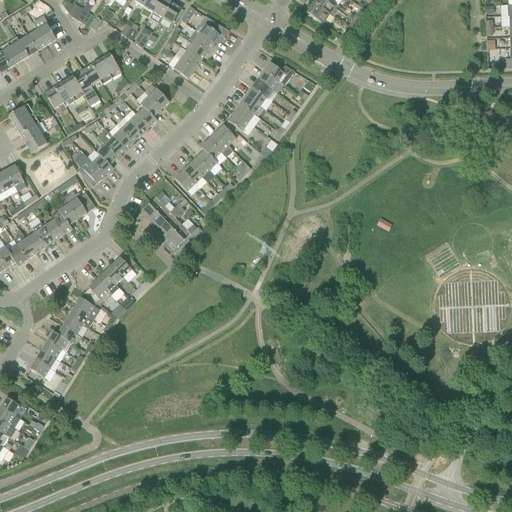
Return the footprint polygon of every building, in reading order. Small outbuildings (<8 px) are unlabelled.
[(76,0),(64,0),(63,2),(68,5),(65,10),(68,14),(74,5),(76,0)] [(132,0),(144,8),(148,0),(132,0)] [(161,0),(148,0),(144,8),(145,8),(141,14),(150,20),(161,0)] [(162,19),(172,4),(165,0),(161,0),(150,20),(159,26),(163,20),(162,19)] [(338,6),(332,3),(327,0),(315,0),(313,4),(329,15),(333,8),(335,10),(338,6)] [(162,19),(163,20),(172,25),(181,10),(172,4),(162,19)] [(325,21),(329,15),(313,4),(306,14),(324,27),(327,23),(325,21)] [(77,21),(83,11),(74,5),(68,14),(71,18),(77,21)] [(194,10),(190,8),(181,22),(185,25),(194,10)] [(24,11),(19,14),(15,16),(18,20),(21,17),(27,14),(24,11)] [(88,15),(83,11),(77,21),(82,25),(88,15)] [(109,11),(102,22),(108,25),(114,14),(109,11)] [(354,18),(361,23),(363,19),(356,14),(354,18)] [(18,20),(15,16),(6,22),(9,25),(18,20)] [(229,32),(205,18),(198,27),(202,30),(199,34),(199,35),(214,45),(220,36),(224,39),(229,32)] [(358,26),(361,23),(354,18),(351,21),(358,26)] [(96,19),(90,29),(95,32),(102,22),(96,19)] [(125,38),(131,29),(133,25),(129,22),(126,26),(127,26),(121,35),(125,38)] [(132,43),(138,33),(136,32),(139,28),(133,25),(131,29),(125,38),(132,43)] [(37,31),(47,47),(56,41),(47,26),(37,31)] [(351,35),(354,32),(347,27),(345,31),(351,35)] [(37,31),(28,37),(37,53),(47,47),(37,31)] [(179,34),(175,31),(170,40),(174,43),(179,34)] [(193,44),(207,54),(214,45),(199,35),(199,34),(196,32),(190,41),(193,43),(193,44)] [(146,33),(137,47),(143,51),(149,40),(150,40),(152,37),(146,33)] [(28,37),(19,42),(29,58),(37,53),(28,37)] [(0,53),(10,69),(16,66),(24,61),(29,58),(19,42),(17,39),(12,42),(4,46),(0,49),(0,53)] [(341,39),(338,44),(346,48),(349,44),(341,39)] [(168,52),(169,51),(174,43),(170,40),(164,50),(168,52)] [(495,42),(487,42),(487,51),(495,50),(495,42)] [(193,44),(187,52),(201,63),(207,54),(193,44)] [(170,53),(168,52),(164,50),(160,57),(165,60),(170,53)] [(201,63),(187,52),(180,61),(195,72),(201,63)] [(10,69),(0,53),(0,75),(10,69)] [(110,55),(103,59),(95,64),(91,67),(100,82),(102,86),(107,83),(114,79),(122,74),(110,55)] [(188,81),(195,72),(180,61),(175,57),(169,67),(174,70),(188,81)] [(295,73),(285,67),(281,72),(270,64),(264,73),(278,83),(284,87),(285,87),(295,73)] [(92,87),(100,82),(91,67),(82,72),(92,87)] [(96,94),(92,87),(82,72),(73,78),(84,97),(83,98),(85,100),(96,94)] [(278,83),(264,73),(258,81),(272,91),(278,95),(284,87),(278,83)] [(66,82),(59,86),(54,89),(63,105),(65,109),(71,105),(78,101),(83,98),(84,97),(73,78),(66,82)] [(126,81),(120,87),(123,91),(129,85),(126,81)] [(258,81),(252,89),(266,100),(272,91),(258,81)] [(118,96),(123,91),(120,87),(114,92),(118,96)] [(54,110),(56,109),(63,105),(54,89),(45,95),(54,110)] [(266,100),(252,89),(246,97),(260,107),(266,100)] [(169,103),(157,90),(149,98),(161,111),(169,103)] [(246,97),(240,106),(254,116),(260,107),(246,97)] [(35,101),(39,109),(44,116),(46,120),(51,118),(48,113),(44,106),(39,98),(35,101)] [(149,98),(141,105),(144,109),(153,119),(154,118),(161,111),(149,98)] [(115,110),(123,103),(120,100),(113,106),(115,108),(114,109),(115,110)] [(32,113),(28,106),(9,117),(13,125),(18,132),(20,136),(35,127),(36,127),(39,125),(37,120),(32,113)] [(113,106),(112,107),(111,106),(110,107),(107,111),(104,113),(107,116),(114,109),(115,108),(113,106)] [(254,116),(240,106),(234,114),(254,128),(260,120),(254,116)] [(136,116),(149,130),(157,122),(154,118),(153,119),(144,109),(144,110),(143,109),(136,116)] [(89,111),(80,117),(84,123),(92,118),(89,111)] [(124,119),(141,137),(149,130),(136,116),(132,112),(124,119)] [(254,128),(234,114),(228,122),(248,137),(254,128)] [(133,144),(141,137),(124,119),(116,127),(133,144)] [(75,128),(77,132),(84,128),(81,124),(75,128)] [(20,136),(26,145),(41,136),(36,127),(35,127),(20,136)] [(108,134),(125,152),(133,144),(116,127),(108,134)] [(236,140),(224,127),(217,134),(229,147),(236,140)] [(101,142),(105,146),(117,159),(125,152),(108,134),(101,142)] [(229,147),(217,134),(209,141),(221,154),(226,160),(234,153),(228,147),(229,147)] [(32,155),(47,145),(41,136),(26,145),(32,155)] [(63,149),(72,143),(70,140),(61,145),(63,149)] [(205,152),(213,161),(221,154),(209,141),(201,149),(204,152),(205,152)] [(110,166),(117,159),(105,146),(97,154),(100,158),(101,157),(110,167),(110,166)] [(270,156),(272,153),(265,148),(259,155),(262,157),(263,157),(266,160),(270,156)] [(204,152),(197,159),(209,172),(217,164),(213,161),(205,152),(204,152)] [(97,185),(105,178),(93,165),(87,159),(83,155),(75,163),(80,169),(78,171),(83,178),(91,190),(97,185)] [(101,157),(100,158),(93,165),(105,178),(113,170),(110,166),(110,167),(101,157)] [(262,157),(258,162),(251,170),(251,171),(254,174),(266,160),(263,157),(262,157)] [(209,172),(197,159),(190,166),(202,178),(209,172)] [(190,166),(183,173),(194,186),(195,185),(202,178),(190,166)] [(15,188),(24,183),(15,167),(6,172),(15,188)] [(0,182),(6,193),(15,188),(6,172),(0,175),(0,182)] [(183,173),(175,180),(187,193),(194,186),(183,173)] [(60,194),(57,190),(52,194),(48,197),(53,203),(57,200),(55,197),(60,194)] [(165,196),(162,193),(141,212),(147,218),(145,219),(149,222),(164,208),(159,202),(165,196)] [(64,200),(68,206),(78,221),(87,215),(87,214),(95,209),(86,195),(77,200),(73,194),(64,200)] [(39,199),(36,196),(24,204),(26,208),(39,199)] [(211,203),(214,206),(221,199),(218,196),(211,203)] [(33,212),(42,206),(40,202),(30,209),(33,212)] [(24,204),(15,210),(17,214),(23,210),(26,208),(24,204)] [(69,227),(70,227),(78,221),(68,206),(59,212),(61,216),(62,216),(69,227)] [(159,230),(179,211),(175,208),(172,211),(172,212),(170,214),(164,208),(149,222),(152,226),(154,225),(159,230)] [(21,215),(24,218),(33,212),(30,209),(21,215)] [(166,241),(182,226),(176,219),(178,217),(178,218),(182,215),(179,211),(159,230),(164,236),(163,237),(166,241)] [(53,221),(64,237),(72,231),(70,227),(69,227),(62,216),(61,216),(59,212),(51,218),(53,221)] [(54,243),(55,243),(64,237),(53,221),(44,228),(54,243)] [(32,229),(35,234),(45,249),(54,243),(44,228),(41,224),(32,229)] [(187,232),(182,226),(166,241),(170,244),(171,243),(176,249),(191,235),(196,230),(193,226),(187,232)] [(191,235),(196,239),(199,236),(202,233),(198,228),(196,230),(191,235)] [(26,240),(36,255),(45,249),(35,234),(26,240)] [(27,261),(35,256),(36,255),(26,240),(22,235),(13,241),(17,246),(27,261)] [(0,260),(7,270),(15,264),(7,253),(8,252),(6,248),(5,249),(1,242),(0,242),(0,260)] [(18,268),(27,261),(17,246),(8,252),(7,253),(15,264),(18,268)] [(124,278),(131,271),(128,267),(120,259),(112,266),(124,278)] [(116,286),(124,278),(112,266),(105,274),(116,286)] [(119,289),(116,286),(105,274),(96,281),(111,297),(119,289)] [(97,304),(101,307),(111,297),(96,281),(88,289),(89,290),(84,294),(97,304)] [(147,282),(136,291),(140,295),(150,285),(147,282)] [(80,299),(95,308),(97,304),(84,294),(82,297),(80,299)] [(102,308),(100,311),(95,308),(80,299),(74,308),(94,321),(101,325),(108,313),(102,308)] [(120,306),(126,313),(134,305),(128,299),(120,306)] [(94,321),(74,308),(69,318),(83,326),(82,327),(89,331),(94,321)] [(111,316),(107,323),(108,323),(112,326),(116,320),(111,316)] [(69,318),(63,326),(77,335),(82,327),(83,326),(69,318)] [(72,344),(77,335),(63,326),(57,336),(72,344)] [(66,354),(71,345),(72,344),(57,336),(53,333),(47,342),(66,354)] [(94,346),(99,349),(104,340),(97,336),(95,340),(97,341),(94,346)] [(42,351),(56,360),(60,363),(66,354),(47,342),(42,351)] [(95,356),(99,349),(94,346),(91,351),(92,351),(90,353),(95,356)] [(50,370),(56,360),(42,351),(36,361),(50,370)] [(30,370),(44,379),(50,370),(36,361),(30,370)] [(81,364),(77,361),(71,370),(76,373),(81,364)] [(25,411),(27,407),(17,400),(14,404),(7,399),(1,408),(15,417),(20,409),(25,411)] [(1,408),(0,409),(0,420),(15,430),(20,420),(15,417),(1,408)] [(15,430),(0,420),(0,433),(9,439),(11,440),(17,431),(15,430)] [(9,439),(0,433),(0,445),(4,448),(9,439)] [(0,445),(0,464),(1,465),(9,452),(4,448),(0,445)] [(19,458),(25,449),(22,448),(22,447),(21,446),(21,447),(15,455),(19,458)]
